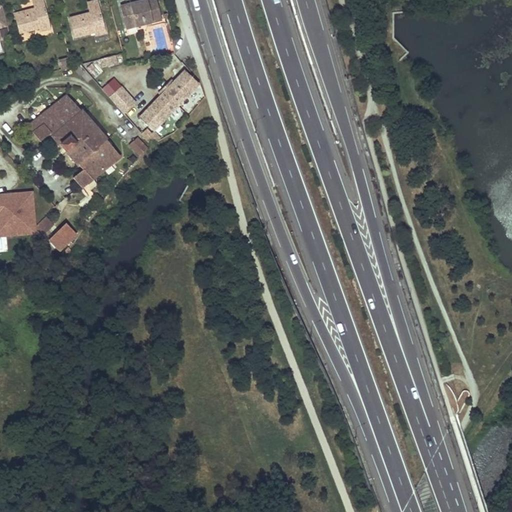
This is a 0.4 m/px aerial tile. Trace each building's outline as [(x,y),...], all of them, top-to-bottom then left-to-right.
[(31,0),(34,8),(14,13),(19,32),(38,27),(39,31),(50,28),(42,0),(31,0)] [(89,13),(69,18),(74,36),(94,32),(95,36),(105,33),(97,0),(87,2),(89,13)] [(156,0),(142,0),(120,5),(126,28),(161,20),(156,0)] [(115,55),(100,59),(102,66),(117,62),(115,55)] [(197,84),(183,71),(172,84),(161,95),(147,110),(161,123),(197,84)] [(158,93),(161,95),(172,84),(169,81),(158,93)] [(120,87),(108,97),(123,114),(131,107),(127,103),(130,99),(120,87)] [(119,157),(66,95),(38,120),(38,121),(29,129),(41,143),(51,134),(83,172),(74,180),(82,189),(119,157)] [(153,147),(159,138),(147,128),(140,137),(153,147)] [(137,137),(128,146),(138,158),(148,149),(137,137)] [(35,193),(0,194),(0,238),(36,237),(35,193)] [(54,220),(45,217),(39,238),(47,240),(54,220)] [(66,225),(47,243),(59,255),(78,237),(66,225)]
